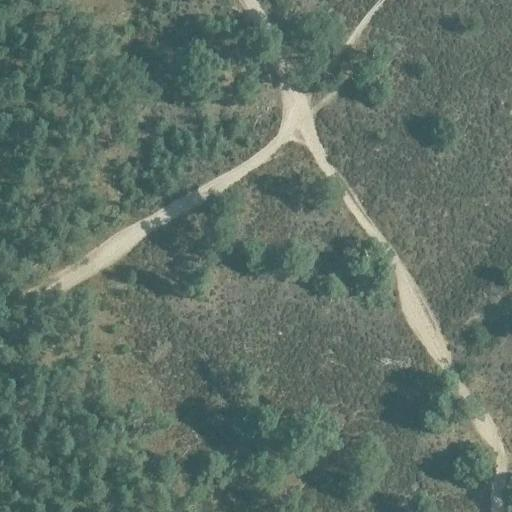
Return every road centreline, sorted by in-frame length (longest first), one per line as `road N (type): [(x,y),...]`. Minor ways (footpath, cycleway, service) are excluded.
road 1 (track): [(502,511),(490,441),(396,271),(311,142),(250,0)]
road 2 (track): [(382,0),(265,154),(0,315)]
